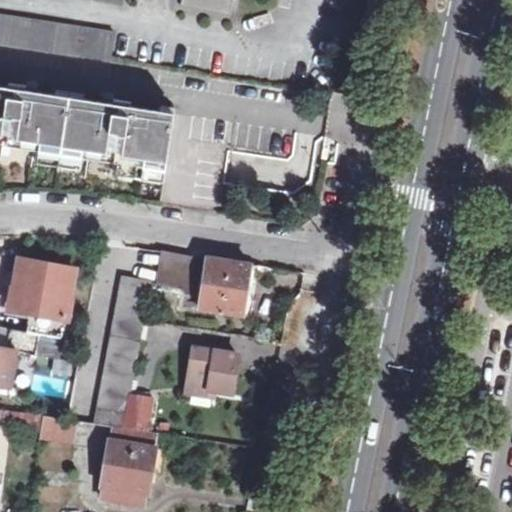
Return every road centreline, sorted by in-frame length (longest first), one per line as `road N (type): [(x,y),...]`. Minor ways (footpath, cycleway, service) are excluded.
road 1 (primary): [(395,511),(500,0)]
road 2 (primary): [(452,0),(348,511)]
road 3 (residential): [(350,264),(0,217)]
road 4 (residential): [(441,511),(511,166)]
road 5 (residential): [(401,0),(350,264)]
road 6 (residential): [(350,264),(301,511)]
road 7 (residential): [(300,0),(292,49),(154,26)]
road 8 (residential): [(154,26),(7,0)]
